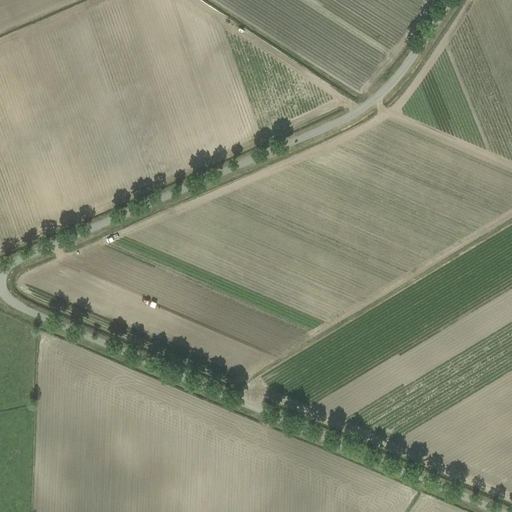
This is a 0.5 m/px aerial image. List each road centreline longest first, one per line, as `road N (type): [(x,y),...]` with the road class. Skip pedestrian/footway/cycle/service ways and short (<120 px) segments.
road 1 (unclassified): [(489,511),(7,299),(0,288)]
road 2 (unclassified): [(0,264),(355,110),(386,86),(447,0)]
